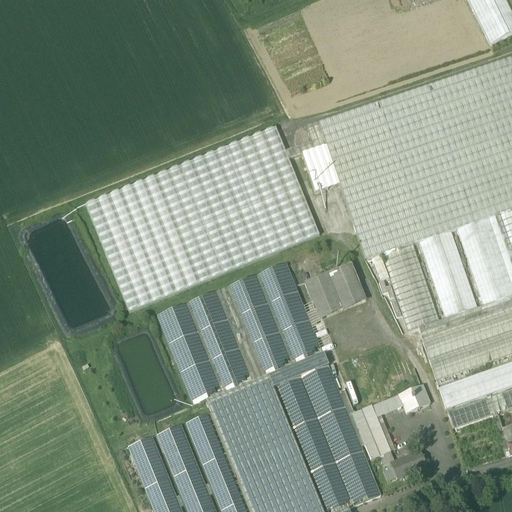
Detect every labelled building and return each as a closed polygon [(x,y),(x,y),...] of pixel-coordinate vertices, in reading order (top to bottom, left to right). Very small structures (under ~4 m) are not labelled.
[(466,0),(488,46),(511,34),(511,18),(503,0),(466,0)] [(511,60),(378,105),(426,243),(452,234),(458,232),(511,213),(511,60)] [(318,126),(326,149),(339,187),(365,263),(372,261),(381,258),(413,247),(420,245),(426,243),(378,105),(318,126)] [(288,161),(301,157),(326,149),(318,126),(306,130),(312,146),(286,154),(288,161)] [(85,206),(129,314),(319,237),(288,161),(286,154),(275,129),(85,206)] [(315,196),(339,187),(326,149),(301,157),(315,196)] [(511,298),(511,213),(458,232),(484,308),(511,298)] [(478,310),(452,234),(426,243),(420,245),(446,321),(478,310)] [(440,323),(413,247),(381,258),(389,281),(408,334),(419,330),(440,323)] [(381,258),(372,261),(381,284),(389,281),(381,258)] [(226,290),(243,330),(247,340),(263,380),(270,377),(324,355),(287,265),(226,290)] [(305,285),(313,304),(359,285),(351,265),(305,285)] [(359,285),(313,304),(320,321),(366,301),(359,285)] [(226,290),(217,293),(233,333),(243,330),(226,290)] [(254,383),(238,344),(233,333),(217,293),(155,319),(191,409),(205,403),(254,383)] [(419,330),(422,340),(511,309),(511,298),(484,308),(478,310),(446,321),(440,323),(419,330)] [(511,410),(511,309),(422,340),(437,382),(511,356),(511,364),(439,390),(446,411),(487,398),(487,399),(447,413),(453,430),(456,429),(492,417),(494,421),(459,432),(457,433),(454,433),(467,471),(506,459),(505,456),(509,455),(498,418),(497,415),(511,410)] [(238,344),(247,340),(243,330),(233,333),(238,344)] [(238,344),(254,383),(263,380),(247,340),(238,344)] [(329,368),(324,355),(270,377),(275,389),(329,368)] [(298,449),(293,451),(297,462),(302,460),(322,511),(345,511),(348,511),(381,498),(361,448),(340,393),(329,368),(275,389),(298,449)] [(254,383),(205,403),(210,416),(212,415),(236,475),(239,473),(215,413),(241,403),(264,461),(267,460),(244,402),(270,392),(293,451),(298,449),(275,389),(270,377),(263,380),(254,383)] [(403,410),(406,417),(429,408),(422,389),(398,398),(403,410)] [(361,448),(365,447),(353,416),(355,415),(345,391),(340,393),(361,448)] [(316,511),(297,462),(293,451),(270,392),(244,402),(267,460),(264,461),(268,474),(272,472),(287,511),(316,511)] [(398,398),(373,408),(377,420),(403,410),(398,398)] [(283,511),(268,474),(264,461),(241,403),(215,413),(239,473),(253,511),(283,511)] [(373,408),(355,415),(353,416),(365,447),(371,462),(380,458),(387,456),(391,454),(377,420),(373,408)] [(511,412),(498,418),(509,455),(505,456),(506,459),(511,457),(511,412)] [(250,511),(236,475),(212,415),(210,416),(186,425),(210,485),(206,486),(211,497),(214,496),(220,511),(250,511)] [(456,429),(457,433),(459,432),(494,421),(492,417),(456,429)] [(216,511),(211,497),(206,486),(183,427),(157,437),(180,497),(177,498),(181,509),(185,508),(186,511),(216,511)] [(182,511),(181,509),(177,498),(154,438),(128,449),(152,511),(182,511)] [(396,481),(397,482),(414,475),(427,470),(424,464),(421,455),(411,458),(399,463),(391,466),(387,456),(380,458),(385,471),(386,472),(392,470),(396,481)] [(322,511),(302,460),(297,462),(316,511),(287,511),(272,472),(268,474),(283,511),(322,511)] [(392,470),(386,472),(383,473),(387,484),(396,481),(392,470)] [(253,511),(239,473),(236,475),(250,511),(253,511)]
